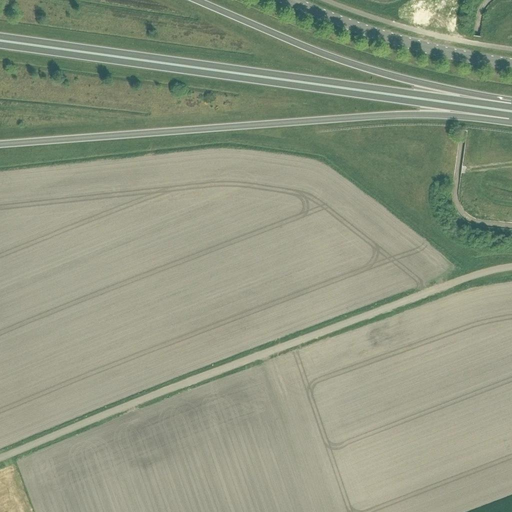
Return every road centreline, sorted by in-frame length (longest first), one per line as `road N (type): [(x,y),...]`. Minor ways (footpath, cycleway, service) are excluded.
road 1 (unclassified): [(0,458),(437,288),(511,267)]
road 2 (trunk): [(469,103),(0,40)]
road 3 (trunk): [(0,144),(469,103)]
road 4 (trunk): [(469,103),(193,0)]
road 5 (tertiary): [(511,66),(402,44),(286,0)]
